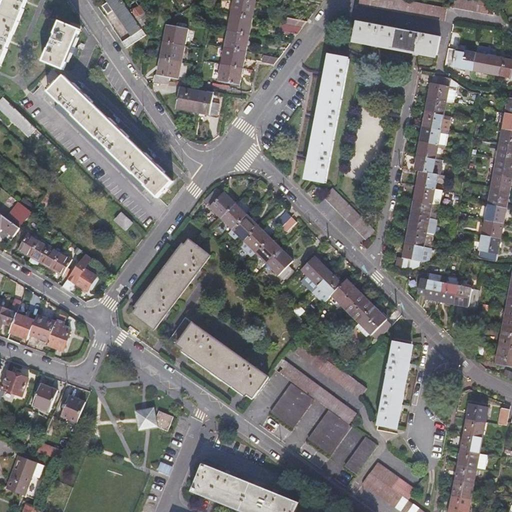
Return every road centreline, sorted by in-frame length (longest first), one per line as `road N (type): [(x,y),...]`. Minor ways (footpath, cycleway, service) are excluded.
road 1 (residential): [(77,0),(184,157),(204,174)]
road 2 (residential): [(370,274),(410,73)]
road 3 (residential): [(232,137),(370,274)]
road 4 (residential): [(361,511),(204,399)]
road 5 (residential): [(370,274),(475,378),(511,394)]
road 6 (residential): [(95,320),(204,174)]
road 7 (residential): [(232,137),(336,0)]
road 8 (residential): [(0,345),(69,371),(86,368),(107,328)]
road 9 (residential): [(159,511),(204,399)]
road 10 (residential): [(204,399),(107,328)]
